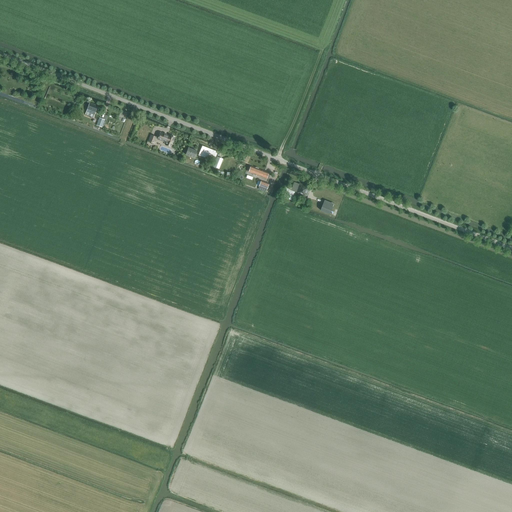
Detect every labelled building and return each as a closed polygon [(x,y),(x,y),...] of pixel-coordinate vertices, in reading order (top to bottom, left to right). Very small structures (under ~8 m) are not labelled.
[(98,107),(90,104),(85,115),(90,116),(91,114),(95,115),(98,107)] [(105,120),(99,118),(97,126),(102,128),(105,120)] [(170,136),(160,133),(157,140),(167,143),(166,145),(171,147),(175,138),(170,136)] [(198,155),(214,161),(218,152),(202,146),(198,155)] [(194,158),(197,151),(188,148),(186,155),(194,158)] [(223,159),(217,157),(213,167),(219,169),(223,159)] [(267,179),(269,173),(251,167),(249,172),(267,179)] [(269,184),(261,181),(259,187),(267,190),(269,184)] [(299,184),(294,182),(292,188),(285,185),(281,196),(292,201),(295,192),(299,194),(299,195),(306,198),(310,188),(299,184)] [(334,204),(325,200),(321,211),(330,214),(334,204)]
